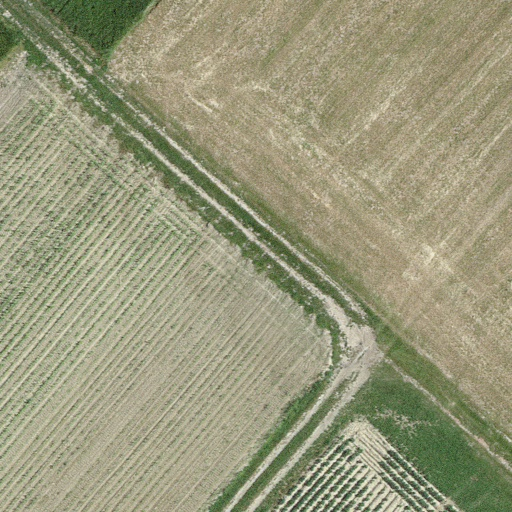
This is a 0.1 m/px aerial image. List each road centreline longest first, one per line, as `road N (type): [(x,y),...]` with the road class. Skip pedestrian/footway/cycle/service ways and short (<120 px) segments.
road 1 (track): [(511,462),(5,0)]
road 2 (track): [(226,511),(375,337)]
